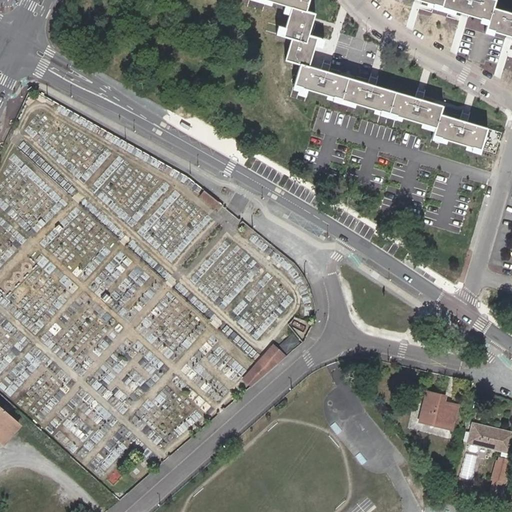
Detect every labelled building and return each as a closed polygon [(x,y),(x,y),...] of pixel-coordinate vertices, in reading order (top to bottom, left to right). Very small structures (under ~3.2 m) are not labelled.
[(265,0),(291,8),(285,28),(283,36),(292,38),(315,45),(317,38),(308,35),(314,14),(305,12),(308,0),(265,0)] [(417,0),(469,15),(473,0),(417,0)] [(473,0),(469,15),(475,17),(481,19),(486,0),(473,0)] [(494,0),(486,0),(481,19),(489,21),(486,29),(511,36),(511,13),(492,8),(494,0)] [(314,50),(315,45),(292,38),(286,58),(285,60),(300,64),(308,67),(314,50)] [(321,70),(308,67),(300,64),(294,85),(435,128),(433,135),(480,150),(487,128),(467,123),(469,116),(462,114),(459,120),(439,115),(442,106),(422,101),(424,93),(417,91),(415,98),(375,86),(377,79),(369,77),(367,84),(328,73),(330,65),(323,63),(321,70)] [(2,138),(4,143),(9,142),(14,132),(12,128),(6,128),(2,138)] [(463,218),(426,216),(425,225),(463,228),(463,218)] [(298,341),(292,334),(279,345),(285,352),(298,341)] [(254,371),(245,380),(252,386),(286,356),(274,346),(252,369),(254,371)] [(245,380),(254,371),(252,369),(243,379),(245,380)] [(445,396),(427,392),(420,421),(452,429),(457,406),(443,402),(445,396)] [(2,408),(0,406),(0,441),(1,443),(19,424),(6,413),(9,409),(5,405),(2,408)] [(511,439),(511,433),(472,424),(468,442),(469,443),(478,445),(502,451),(500,459),(499,459),(498,462),(496,461),(491,479),(494,480),(503,482),(509,461),(506,461),(509,453),(511,439)] [(478,445),(469,443),(467,448),(469,451),(475,452),(477,451),(478,445)] [(503,482),(494,480),(491,491),(502,494),(505,483),(503,482)]
